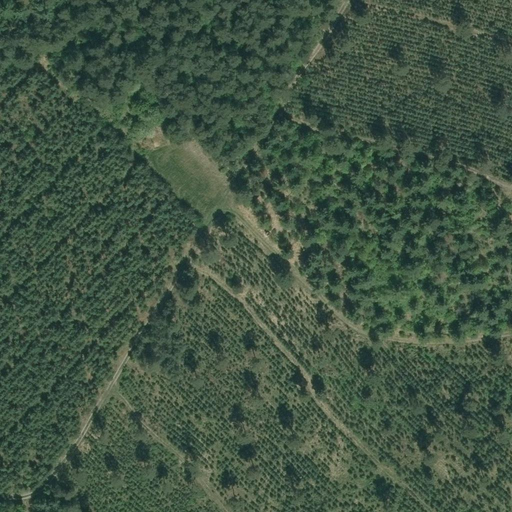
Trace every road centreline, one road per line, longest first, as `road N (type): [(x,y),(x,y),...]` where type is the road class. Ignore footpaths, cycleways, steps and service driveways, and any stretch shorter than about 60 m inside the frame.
road 1 (track): [(0,493),(47,480),(346,0)]
road 2 (track): [(223,197),(368,341),(511,330)]
road 3 (track): [(511,183),(285,100)]
